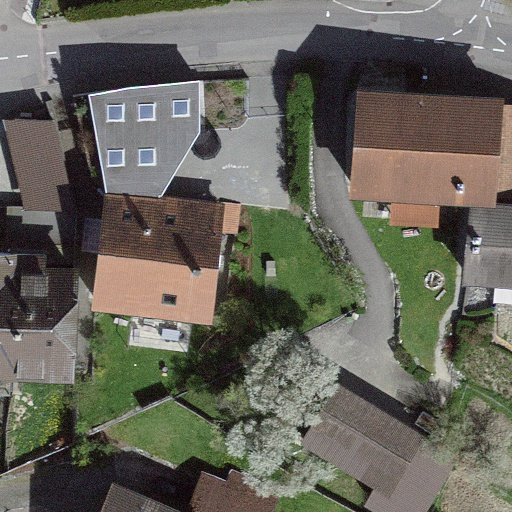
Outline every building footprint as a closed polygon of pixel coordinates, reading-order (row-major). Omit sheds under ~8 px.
[(198,80),(163,83),(163,129),(198,129),(198,80)] [(354,164),(353,185),(511,195),(511,104),(347,96),(342,163),(354,164)] [(14,118),(37,207),(71,209),(52,117),(14,118)] [(221,208),(107,194),(94,299),(207,313),(221,208)] [(511,206),(474,203),(467,276),(498,279),(499,274),(511,275),(511,206)] [(74,209),(71,209),(37,207),(12,206),(11,240),(73,242),(74,209)] [(0,367),(69,371),(73,270),(42,268),(43,253),(0,251),(0,367)] [(392,511),(409,511),(442,459),(331,392),(303,438),(375,481),(366,496),(392,511)] [(265,511),(273,493),(231,475),(227,485),(208,478),(193,511),(176,511),(115,486),(103,511),(265,511)]
